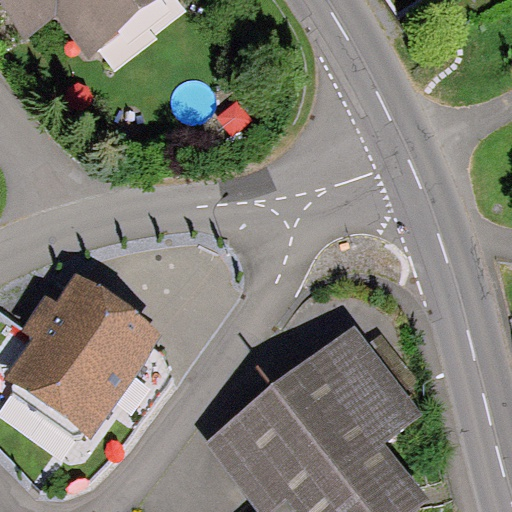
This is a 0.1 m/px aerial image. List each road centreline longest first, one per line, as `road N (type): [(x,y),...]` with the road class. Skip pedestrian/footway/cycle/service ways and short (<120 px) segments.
road 1 (residential): [(291,202),(281,272),(263,309),(105,511)]
road 2 (tertiary): [(511,498),(455,283),(407,158)]
road 3 (residential): [(291,202),(168,209),(59,236)]
road 4 (tertiary): [(407,158),(324,0)]
road 5 (residential): [(59,236),(24,149),(0,120)]
road 6 (residential): [(407,158),(291,202)]
